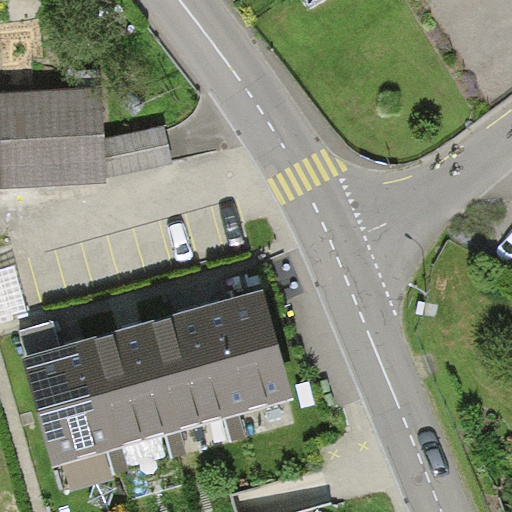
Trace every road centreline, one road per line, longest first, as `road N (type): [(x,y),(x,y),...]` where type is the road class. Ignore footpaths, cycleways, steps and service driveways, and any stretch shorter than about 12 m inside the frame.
road 1 (tertiary): [(179,0),(287,152),(336,249)]
road 2 (tertiary): [(336,249),(443,511)]
road 3 (residential): [(511,139),(409,211),(336,249)]
